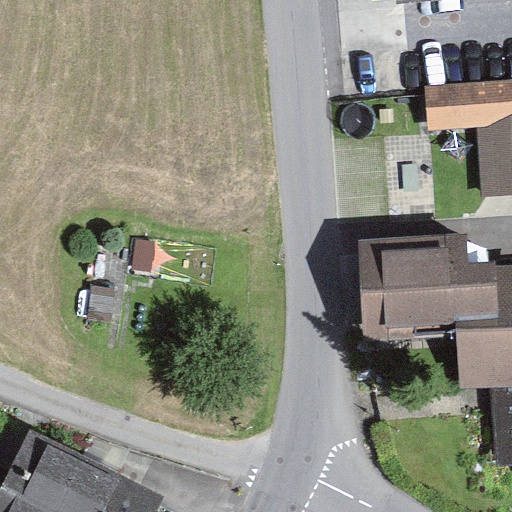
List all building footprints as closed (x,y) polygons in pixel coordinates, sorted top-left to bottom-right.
[(487,194),(511,192),(511,118),(510,90),(510,86),(431,90),(433,125),(483,122),(487,194)] [(463,239),(511,234),(511,199),(481,202),(478,176),(438,180),(440,208),(460,206),(463,239)] [(423,333),(467,331),(464,275),(487,273),(486,255),(468,256),(467,251),(373,257),(377,324),(422,321),(423,333)] [(511,271),(487,273),(464,275),(467,331),(469,367),(508,365),(510,392),(497,392),(500,441),(511,440),(511,271)] [(35,444),(1,511),(144,511),(150,500),(35,444)]
